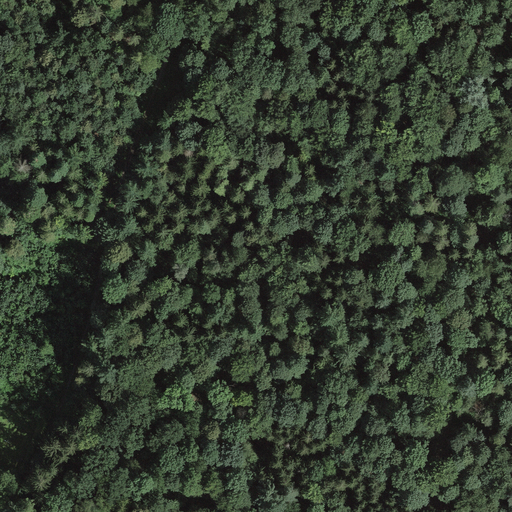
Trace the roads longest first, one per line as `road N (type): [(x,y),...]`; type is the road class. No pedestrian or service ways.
road 1 (track): [(192,0),(116,186),(93,299),(13,511)]
road 2 (track): [(424,511),(484,253),(493,44),(483,0)]
